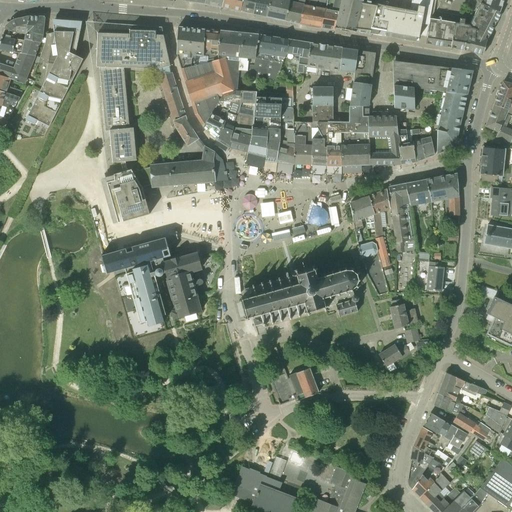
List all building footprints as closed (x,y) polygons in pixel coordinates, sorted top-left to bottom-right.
[(224,0),(222,7),(241,11),(241,9),(243,0),(224,0)] [(253,14),(256,0),(243,0),(241,9),(241,11),(253,14)] [(256,0),(253,14),(266,17),(267,10),(269,0),(256,0)] [(291,2),(290,0),(269,0),(267,10),(266,17),(286,21),(291,2)] [(299,24),(304,5),(304,0),(290,0),(291,2),(286,21),(299,24)] [(304,0),(304,5),(299,24),(321,27),(328,1),(329,1),(329,0),(331,0),(304,0)] [(336,30),(343,0),(331,0),(329,0),(329,1),(328,1),(321,27),(336,30)] [(343,0),(336,30),(338,30),(341,30),(344,17),(346,17),(346,14),(347,12),(345,11),(347,0),(343,0)] [(373,22),(379,0),(378,0),(377,3),(360,0),(347,0),(345,11),(347,12),(346,14),(373,22)] [(379,0),(373,22),(370,34),(387,37),(388,32),(407,36),(413,0),(410,0),(379,0)] [(421,29),(425,3),(413,0),(407,36),(417,38),(419,38),(421,29)] [(500,12),(504,0),(474,0),(478,3),(480,4),(500,12)] [(500,15),(501,13),(500,12),(480,4),(479,6),(472,19),(470,24),(471,25),(490,35),(500,15)] [(373,22),(346,14),(346,17),(344,17),(341,30),(357,32),(370,34),(373,22)] [(42,40),(45,17),(44,17),(29,16),(27,17),(26,32),(33,33),(33,38),(42,40)] [(42,43),(42,40),(33,38),(33,33),(26,32),(27,17),(15,19),(8,23),(6,26),(4,29),(3,35),(25,39),(41,42),(41,43),(42,43)] [(47,34),(45,44),(39,62),(48,65),(45,83),(60,91),(76,72),(77,72),(83,59),(78,56),(77,59),(74,57),(75,55),(79,36),(74,36),(74,26),(53,21),(54,32),(47,34)] [(469,36),(467,36),(468,28),(444,24),(437,23),(430,21),(429,24),(425,44),(436,45),(464,50),(468,51),(483,55),(487,40),(490,35),(471,25),(469,36)] [(204,56),(204,52),(205,30),(178,27),(178,35),(177,54),(204,56)] [(156,35),(156,31),(130,30),(129,34),(98,33),(97,67),(100,67),(106,129),(106,131),(110,130),(111,141),(113,162),(120,162),(126,161),(130,161),(137,160),(133,128),(129,128),(124,67),(157,68),(158,68),(159,73),(158,73),(173,121),(175,126),(175,127),(187,147),(199,138),(187,120),(172,73),(171,73),(170,66),(171,66),(164,35),(156,35)] [(208,61),(218,58),(218,51),(220,32),(205,30),(204,52),(208,53),(208,61)] [(181,69),(192,103),(223,94),(235,91),(239,91),(241,70),(238,70),(239,58),(240,58),(243,34),(220,32),(218,51),(218,58),(208,61),(208,63),(181,69)] [(255,61),(258,36),(243,34),(240,58),(239,58),(238,70),(241,70),(249,71),(248,66),(254,65),(255,61)] [(36,56),(41,43),(41,42),(25,39),(3,35),(0,42),(0,49),(20,53),(36,56)] [(276,80),(283,62),(273,61),(276,38),(258,36),(255,61),(254,65),(248,66),(249,71),(250,78),(265,79),(276,80)] [(283,62),(286,53),(289,40),(276,38),(273,61),(283,62)] [(307,66),(310,43),(289,40),(286,53),(287,54),(296,55),(295,64),(298,65),(297,70),(304,71),(304,65),(307,66)] [(333,70),(335,47),(310,43),(307,66),(308,66),(307,66),(333,70)] [(375,62),(376,53),(341,48),(339,65),(339,71),(355,73),(373,75),(375,62)] [(208,61),(208,53),(204,52),(204,56),(177,54),(181,69),(208,63),(208,61)] [(27,78),(36,56),(20,53),(16,67),(14,73),(26,78),(26,77),(27,78)] [(26,78),(14,73),(16,67),(0,62),(0,74),(11,79),(24,84),(27,78),(26,77),(26,78)] [(417,64),(398,62),(398,63),(393,63),(393,77),(416,76),(417,64)] [(446,92),(448,80),(449,68),(417,64),(416,76),(414,88),(424,89),(424,94),(436,95),(436,91),(446,92)] [(469,85),(473,71),(449,68),(448,80),(469,85)] [(371,86),(373,75),(355,73),(353,83),(354,83),(371,86)] [(0,90),(20,97),(22,91),(8,87),(11,79),(0,74),(0,90)] [(414,102),(414,88),(416,76),(393,77),(394,108),(404,109),(404,112),(414,113),(414,110),(418,111),(418,102),(414,102)] [(469,85),(448,80),(446,92),(443,107),(463,112),(469,85)] [(511,116),(511,103),(511,102),(511,98),(511,84),(503,82),(494,105),(506,109),(503,120),(505,121),(504,126),(506,127),(511,116)] [(49,127),(66,94),(60,91),(45,83),(30,111),(25,120),(35,124),(37,120),(49,127)] [(370,96),(371,86),(354,83),(352,92),(348,92),(348,93),(370,96)] [(294,122),(293,86),(293,85),(286,84),(286,95),(282,94),(280,145),(277,159),(293,164),(293,122),(294,122)] [(313,122),(327,122),(333,122),(333,87),(313,87),(313,122)] [(20,97),(0,90),(0,98),(4,100),(10,101),(9,105),(15,107),(20,97)] [(242,95),(242,91),(239,91),(235,91),(223,94),(202,125),(204,127),(203,127),(207,131),(217,140),(223,120),(230,101),(236,101),(236,97),(237,97),(238,95),(242,95)] [(249,152),(253,115),(257,92),(242,91),(242,95),(241,102),(233,127),(230,147),(249,152)] [(270,93),(258,91),(257,91),(249,152),(266,156),(270,93)] [(277,159),(280,145),(282,94),(271,93),(270,102),(266,156),(277,159)] [(350,107),(353,107),(356,107),(363,106),(369,106),(370,96),(348,93),(348,94),(347,103),(350,103),(350,107)] [(196,115),(223,94),(192,103),(196,115)] [(202,125),(223,94),(196,115),(202,125)] [(241,102),(242,95),(238,95),(237,97),(236,97),(236,101),(230,101),(223,120),(217,140),(218,141),(230,147),(233,127),(241,102)] [(0,107),(12,112),(13,110),(2,106),(4,100),(0,98),(0,107)] [(511,129),(506,127),(504,126),(505,121),(503,120),(506,109),(494,105),(485,126),(498,132),(496,137),(501,140),(500,143),(509,147),(511,141),(511,140),(511,129)] [(363,119),(363,106),(356,107),(356,131),(369,131),(369,124),(369,109),(365,109),(365,119),(363,119)] [(0,125),(2,127),(8,120),(12,112),(0,107),(0,125)] [(350,123),(340,123),(341,145),(342,166),(356,165),(356,131),(356,107),(353,107),(350,107),(350,123)] [(437,131),(457,135),(463,112),(443,107),(438,125),(437,131)] [(369,117),(369,110),(369,109),(369,124),(369,131),(388,130),(388,117),(388,112),(372,112),(373,117),(369,117)] [(388,130),(398,130),(396,117),(388,117),(388,130)] [(312,164),(312,142),(312,122),(294,122),(293,122),(293,164),(294,164),(312,164)] [(326,165),(327,122),(313,122),(312,122),(312,142),(312,164),(326,165)] [(342,166),(341,145),(340,123),(333,122),(327,122),(326,165),(342,166)] [(405,123),(397,123),(398,130),(401,164),(415,162),(413,141),(412,130),(411,130),(406,130),(405,123)] [(425,158),(435,155),(431,135),(431,126),(425,125),(425,129),(421,129),(421,132),(425,158)] [(421,132),(421,129),(419,129),(419,130),(412,130),(413,141),(415,162),(425,158),(421,132)] [(388,130),(369,131),(369,136),(370,151),(370,165),(401,164),(398,130),(388,130)] [(356,165),(370,165),(369,131),(356,131),(356,165)] [(437,154),(455,145),(457,135),(437,131),(437,154)] [(161,187),(172,185),(199,183),(207,182),(216,182),(214,160),(214,152),(204,147),(202,161),(150,166),(150,168),(151,185),(152,187),(161,187)] [(504,150),(483,148),(479,182),(498,184),(499,176),(501,176),(501,178),(503,178),(506,149),(504,149),(504,150)] [(114,180),(106,182),(114,211),(120,214),(146,211),(144,204),(146,204),(142,188),(142,187),(151,185),(150,168),(133,172),(131,169),(127,170),(123,172),(113,175),(114,180)] [(450,215),(450,198),(458,196),(457,174),(447,176),(449,195),(447,195),(448,199),(445,199),(445,200),(448,199),(449,213),(450,215)] [(432,202),(445,200),(445,199),(448,199),(447,195),(449,195),(447,176),(428,179),(432,202)] [(411,206),(432,202),(428,179),(407,183),(411,206)] [(398,255),(418,251),(410,206),(411,206),(407,183),(389,187),(389,189),(398,255)] [(285,219),(284,187),(264,188),(264,220),(285,219)] [(243,202),(257,195),(253,188),(239,195),(243,202)] [(298,211),(299,219),(307,219),(304,188),(286,189),(287,212),(298,211)] [(511,216),(511,204),(511,190),(491,188),(491,197),(492,197),(491,215),(511,216)] [(316,189),(308,189),(309,212),(317,212),(316,189)] [(388,189),(369,196),(375,214),(373,215),(374,218),(374,223),(375,235),(382,235),(380,214),(391,210),(388,189)] [(366,224),(374,223),(374,218),(373,215),(375,214),(369,196),(359,200),(364,214),(365,219),(366,224)] [(450,221),(458,221),(458,196),(450,198),(450,215),(450,216),(450,221)] [(355,236),(360,234),(359,230),(363,228),(361,220),(365,219),(364,214),(359,200),(350,204),(354,227),(355,236)] [(245,210),(242,224),(249,226),(252,212),(245,210)] [(511,246),(511,230),(487,226),(484,242),(511,246)] [(199,248),(170,256),(165,237),(100,254),(104,276),(114,273),(125,270),(140,324),(166,317),(155,274),(167,272),(176,311),(170,313),(172,321),(204,312),(200,299),(192,271),(205,269),(199,248)] [(383,237),(375,239),(382,268),(391,265),(383,237)] [(359,245),(362,258),(368,277),(377,297),(389,294),(378,251),(376,244),(372,242),(359,245)] [(429,262),(430,254),(417,253),(416,261),(429,262)] [(438,267),(439,263),(430,262),(430,266),(428,266),(426,290),(439,291),(441,276),(443,276),(444,267),(438,267)] [(315,268),(314,266),(312,266),(313,269),(301,272),(301,271),(299,271),(298,271),(298,270),(297,270),(296,269),(296,270),(295,270),(296,274),(293,274),(290,275),(289,272),(288,272),(287,272),(286,273),(287,273),(286,274),(287,277),(281,279),(281,278),(280,277),(278,277),(279,279),(278,279),(272,281),(271,279),(269,280),(270,282),(263,283),(263,282),(261,282),(261,284),(255,286),(254,284),(252,285),(253,286),(246,288),(246,287),(244,287),(244,289),(243,289),(243,291),(245,291),(247,298),(244,299),(243,297),(241,298),(242,300),(239,300),(240,302),(241,302),(245,316),(244,317),(244,319),(247,318),(247,320),(249,320),(249,318),(251,317),(254,324),(252,325),(252,327),(254,326),(255,328),(257,327),(256,326),(260,325),(262,324),(263,325),(264,326),(266,326),(265,324),(266,324),(266,323),(272,321),(272,324),(274,323),(274,321),(280,319),(281,319),(281,321),(283,321),(283,319),(283,318),(286,317),(289,317),(290,319),(292,318),(291,316),(292,316),(298,314),(298,315),(299,317),(301,316),(300,314),(301,314),(301,313),(305,312),(305,313),(307,313),(308,315),(310,314),(310,312),(324,308),(325,310),(327,310),(326,307),(329,307),(328,305),(335,303),(337,310),(337,312),(338,312),(339,317),(358,311),(355,302),(358,301),(359,299),(358,298),(358,296),(356,295),(354,295),(353,294),(353,291),(352,289),(356,286),(358,288),(359,286),(357,285),(358,281),(361,281),(361,279),(359,279),(357,275),(360,273),(358,272),(356,273),(353,271),(354,268),(352,267),(351,270),(347,270),(346,267),(344,268),(345,270),(341,271),(341,269),(338,270),(339,272),(334,273),(334,271),(331,271),(332,274),(326,275),(325,273),(323,274),(323,276),(318,278),(316,271),(318,270),(317,267),(315,268)] [(504,292),(499,290),(482,286),(480,292),(494,298),(487,313),(495,316),(488,333),(511,344),(511,342),(511,295),(504,292)] [(404,304),(402,298),(391,301),(393,306),(390,307),(395,328),(418,323),(415,308),(406,310),(404,304)] [(406,337),(418,334),(417,328),(405,331),(406,337)] [(420,340),(418,334),(406,337),(407,343),(420,340)] [(398,350),(395,344),(379,355),(386,367),(403,357),(402,356),(410,352),(406,345),(398,350)] [(298,401),(288,376),(282,362),(280,362),(285,373),(270,380),(280,405),(295,400),(296,401),(298,401)] [(312,374),(309,368),(296,373),(295,373),(288,376),(298,401),(306,397),(306,398),(318,393),(319,393),(312,374)] [(471,383),(446,372),(441,385),(458,393),(459,389),(475,396),(477,393),(485,396),(487,390),(472,383),(471,383)] [(458,408),(459,403),(455,401),(438,393),(433,405),(451,412),(454,407),(458,408)] [(489,407),(488,408),(485,414),(486,415),(490,418),(499,425),(500,427),(501,427),(507,415),(511,406),(503,403),(499,411),(489,407)] [(236,423),(241,419),(240,414),(234,412),(230,416),(231,421),(236,423)] [(439,434),(445,421),(430,413),(423,425),(439,434)] [(484,440),(488,433),(480,428),(481,427),(458,413),(453,421),(484,440)] [(499,425),(490,418),(486,423),(497,431),(500,427),(499,425)] [(511,420),(504,435),(504,436),(497,447),(510,455),(511,450),(511,420)] [(444,437),(451,425),(445,421),(439,434),(444,437)] [(450,441),(458,429),(451,425),(444,437),(450,441)] [(429,455),(432,450),(431,449),(433,444),(427,441),(432,432),(422,427),(415,441),(414,447),(429,455)] [(457,455),(461,449),(459,448),(467,434),(458,429),(450,441),(449,444),(453,446),(450,449),(446,446),(441,453),(440,452),(434,461),(432,459),(432,460),(444,468),(445,467),(449,459),(451,460),(455,454),(457,455)] [(476,460),(484,450),(474,443),(467,453),(476,460)] [(432,460),(432,459),(433,458),(429,455),(414,447),(411,459),(420,463),(419,466),(425,470),(428,465),(432,460)] [(467,461),(461,456),(456,463),(463,467),(467,461)] [(280,479),(287,461),(276,457),(269,475),(280,479)] [(507,508),(511,501),(511,465),(502,458),(480,488),(487,493),(507,508)] [(433,482),(444,468),(432,460),(428,465),(435,470),(428,479),(422,474),(412,489),(419,497),(433,482)] [(457,466),(453,462),(447,468),(450,472),(457,466)] [(354,511),(365,484),(362,482),(364,477),(336,467),(330,482),(335,484),(328,503),(318,499),(312,511),(354,511)] [(441,491),(450,483),(441,473),(445,467),(444,468),(433,482),(419,497),(427,504),(441,491)] [(267,511),(294,511),(299,500),(276,491),(279,484),(264,478),(265,477),(243,469),(233,493),(253,501),(251,506),(267,511)] [(441,511),(457,511),(459,510),(455,506),(463,498),(459,495),(460,493),(455,487),(448,495),(453,500),(441,511)] [(474,511),(482,505),(487,493),(480,488),(472,497),(459,510),(457,511),(474,511)] [(426,505),(432,511),(441,511),(453,500),(448,495),(447,496),(441,491),(427,504),(426,505)]
